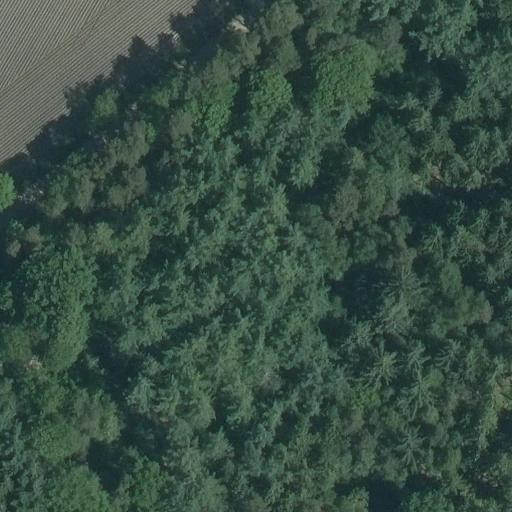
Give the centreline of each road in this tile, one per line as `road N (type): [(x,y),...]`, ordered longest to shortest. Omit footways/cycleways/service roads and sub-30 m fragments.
road 1 (track): [(0,215),(264,0)]
road 2 (track): [(111,511),(26,333),(0,304)]
